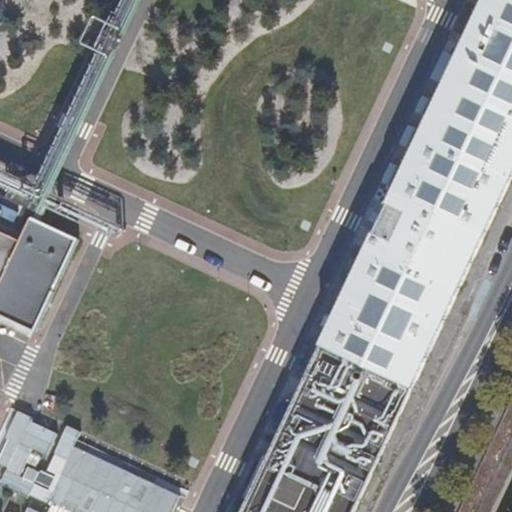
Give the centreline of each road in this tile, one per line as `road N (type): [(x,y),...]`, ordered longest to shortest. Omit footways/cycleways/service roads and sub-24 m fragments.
road 1 (secondary): [(511,240),(381,511)]
road 2 (secondary): [(419,511),(511,318)]
